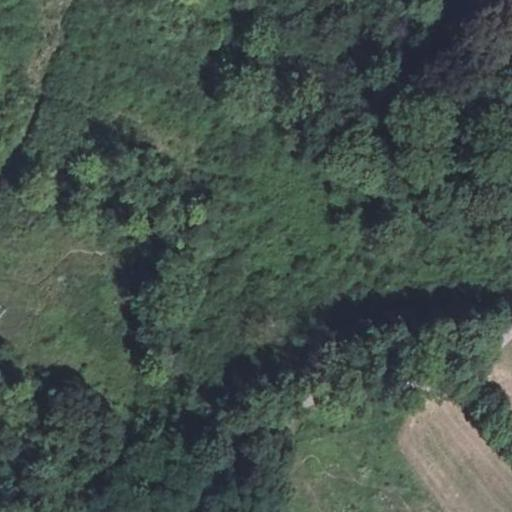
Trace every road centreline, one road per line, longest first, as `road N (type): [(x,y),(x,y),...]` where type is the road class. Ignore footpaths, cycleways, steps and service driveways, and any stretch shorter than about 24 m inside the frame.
road 1 (track): [(511,324),(481,349),(404,381),(285,408),(192,511)]
road 2 (track): [(511,118),(499,119),(438,29),(440,0)]
